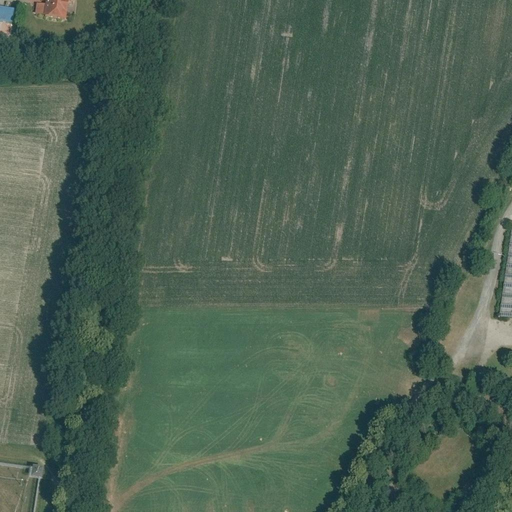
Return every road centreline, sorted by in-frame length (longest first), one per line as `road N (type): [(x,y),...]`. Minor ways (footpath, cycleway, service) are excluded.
road 1 (unclassified): [(71,511),(153,0)]
road 2 (unclassified): [(434,379),(341,511)]
